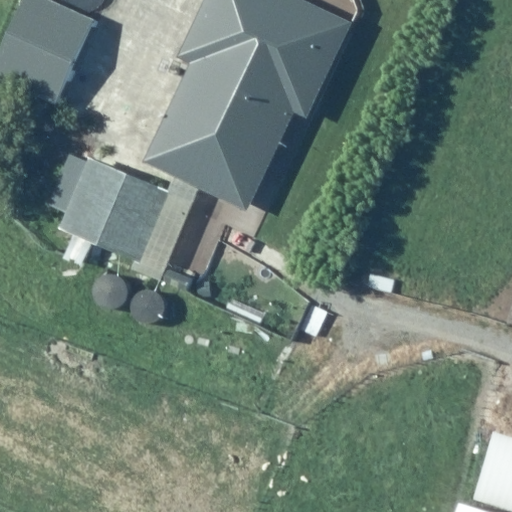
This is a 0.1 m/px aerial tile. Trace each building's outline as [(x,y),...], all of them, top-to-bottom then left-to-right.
[(0,80),(58,107),(98,22),(51,0),(21,0),(0,46),(0,80)] [(310,121),(354,24),(301,0),(206,0),(180,57),(195,64),(149,163),(254,211),(298,115),(310,121)] [(140,263),(169,195),(92,162),(63,229),(140,263)] [(169,195),(140,263),(181,281),(211,213),(169,195)] [(511,511),(511,438),(496,433),(475,499),(511,511)]
